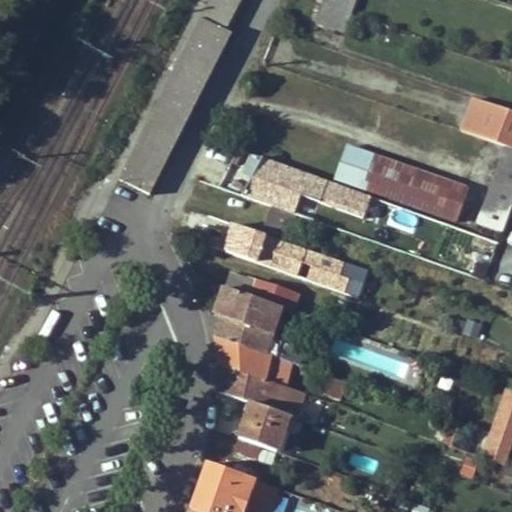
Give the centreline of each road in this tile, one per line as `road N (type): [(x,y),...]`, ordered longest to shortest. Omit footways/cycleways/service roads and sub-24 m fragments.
road 1 (residential): [(147,239),(188,367),(175,454),(147,511)]
road 2 (residential): [(147,239),(263,0)]
